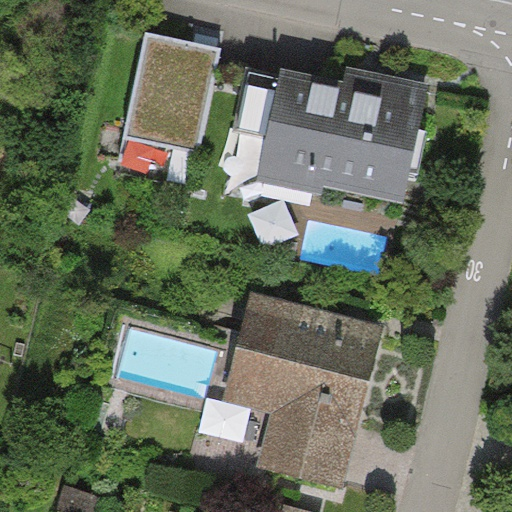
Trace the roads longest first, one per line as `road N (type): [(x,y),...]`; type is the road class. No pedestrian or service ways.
road 1 (residential): [(511,127),(437,511)]
road 2 (residential): [(322,0),(511,38)]
